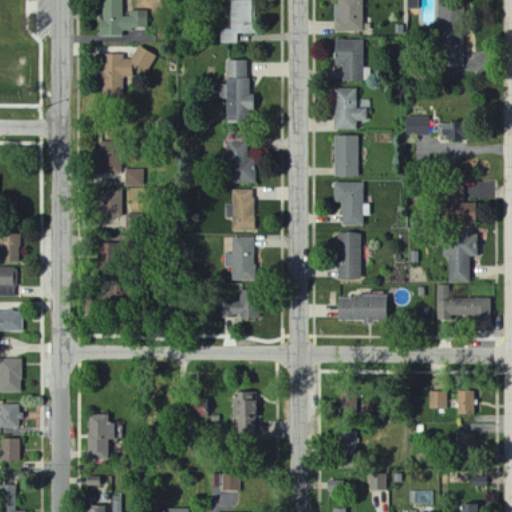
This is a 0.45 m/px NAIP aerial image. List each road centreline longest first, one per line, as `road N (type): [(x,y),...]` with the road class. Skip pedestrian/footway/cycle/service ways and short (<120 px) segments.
road 1 (residential): [(296,0),(299,511)]
road 2 (residential): [(58,0),(59,511)]
road 3 (residential): [(61,351),(511,353)]
